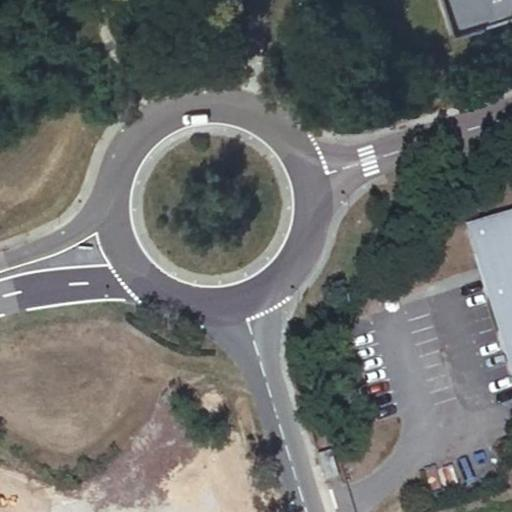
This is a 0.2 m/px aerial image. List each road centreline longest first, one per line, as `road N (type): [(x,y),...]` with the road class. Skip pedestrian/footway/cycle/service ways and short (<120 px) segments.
road 1 (tertiary): [(311,176),(297,146),(243,107),(175,109),(122,153),(109,220)]
road 2 (unclassified): [(306,511),(245,304)]
road 3 (tertiary): [(511,114),(311,176)]
road 4 (tertiary): [(245,304),(296,267),(316,208),(311,176)]
road 5 (tertiary): [(0,297),(47,287),(145,285)]
road 6 (track): [(175,109),(114,51),(99,0)]
